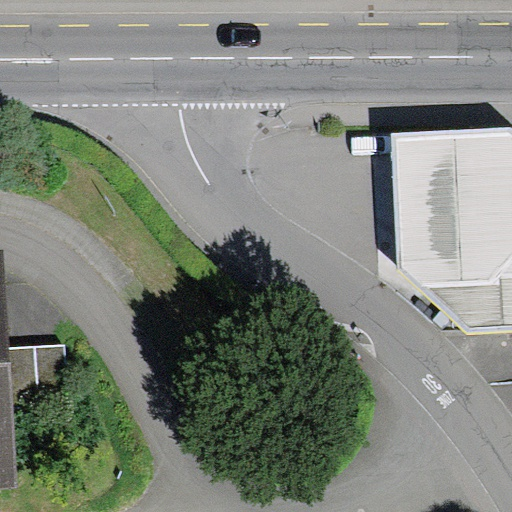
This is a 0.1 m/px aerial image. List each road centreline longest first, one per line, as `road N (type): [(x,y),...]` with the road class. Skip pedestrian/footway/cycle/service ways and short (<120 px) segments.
road 1 (residential): [(495,444),(398,327),(231,215),(194,175),(176,138),(168,56)]
road 2 (primary): [(168,56),(511,54)]
road 3 (residential): [(495,444),(368,501),(281,511)]
road 4 (residential): [(0,223),(29,231),(72,266),(139,341)]
road 5 (residential): [(139,341),(194,511)]
road 6 (primary): [(0,55),(168,56)]
